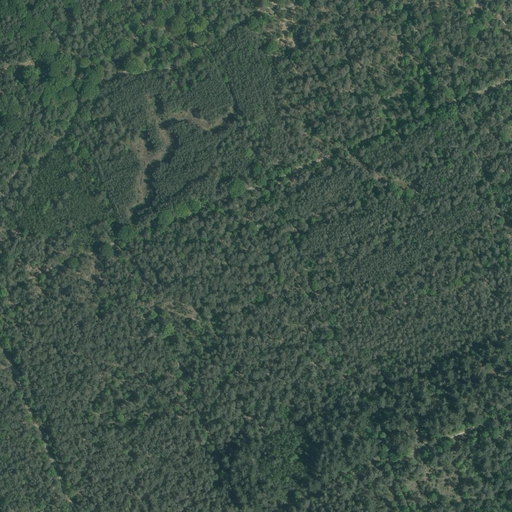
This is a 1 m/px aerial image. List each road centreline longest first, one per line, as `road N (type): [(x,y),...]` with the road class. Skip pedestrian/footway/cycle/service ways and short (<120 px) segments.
road 1 (track): [(266,182),(0,290)]
road 2 (track): [(454,105),(268,181)]
